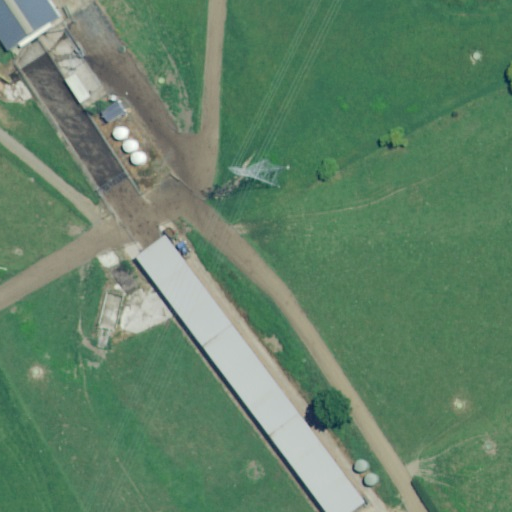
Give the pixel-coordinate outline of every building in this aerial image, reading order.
[(63,20),(49,0),(0,0),(0,35),(11,53),(63,20)] [(94,99),(79,76),(69,83),(84,105),(94,99)] [(128,115),(122,104),(105,115),(111,125),(128,115)] [(126,125),(115,132),(138,169),(149,162),(126,125)] [(359,511),(370,504),(171,238),(142,260),(331,511),(359,511)] [(366,456),(354,463),(373,492),(385,484),(366,456)]
